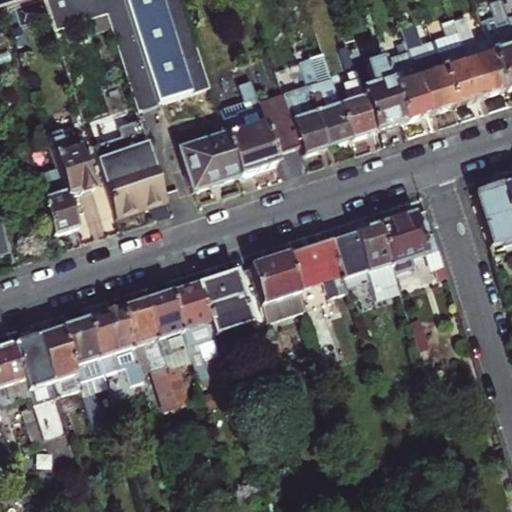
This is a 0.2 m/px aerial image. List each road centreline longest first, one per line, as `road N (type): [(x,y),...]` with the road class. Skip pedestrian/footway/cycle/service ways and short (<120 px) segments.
road 1 (residential): [(0,304),(431,163)]
road 2 (residential): [(511,409),(431,163)]
